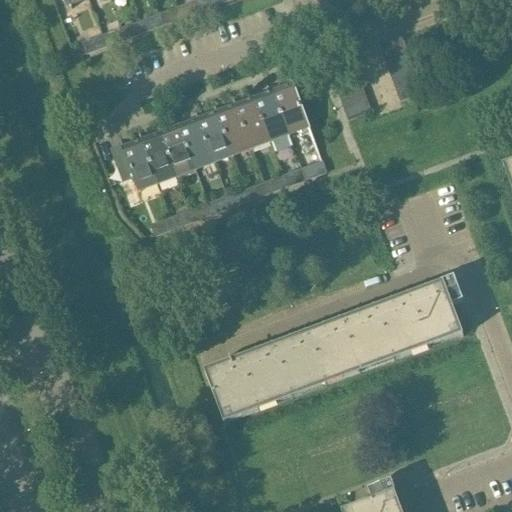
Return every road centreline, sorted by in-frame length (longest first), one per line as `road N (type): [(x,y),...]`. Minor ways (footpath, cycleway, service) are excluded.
road 1 (residential): [(511,394),(458,254),(192,353)]
road 2 (unclassified): [(109,511),(0,255)]
road 3 (residential): [(140,93),(317,26)]
road 4 (residential): [(456,0),(359,36),(317,26)]
